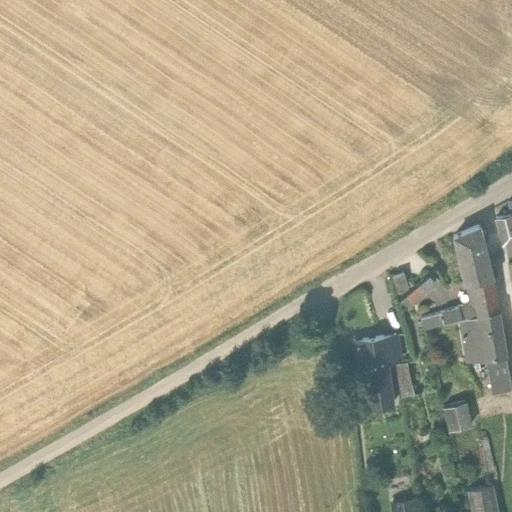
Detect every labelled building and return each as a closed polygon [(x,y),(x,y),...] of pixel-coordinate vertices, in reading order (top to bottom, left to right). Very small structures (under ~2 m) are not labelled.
[(496,216),(500,233),(502,242),(511,240),(511,200),(508,201),(510,213),(496,216)] [(460,258),(486,251),(479,223),(453,235),(454,236),(455,237),(460,258)] [(469,280),(491,276),(492,276),(486,251),(460,258),(465,281),(469,280)] [(408,289),(402,271),(392,274),(398,292),(408,289)] [(426,275),(400,297),(407,306),(433,283),(426,275)] [(456,317),(497,309),(491,276),(469,280),(465,281),(466,283),(469,297),(474,296),(475,301),(458,305),(458,306),(420,317),(423,326),(456,317)] [(485,358),(492,392),(511,388),(508,365),(497,309),(456,317),(423,326),(426,336),(459,326),(465,362),(485,358)] [(387,361),(401,359),(398,339),(397,340),(396,333),(353,340),(360,394),(380,391),(391,390),(387,361)] [(406,361),(393,364),(401,396),(414,394),(406,361)] [(466,400),(443,406),(448,430),(471,424),(466,400)] [(449,450),(446,440),(435,443),(437,453),(449,450)] [(471,511),(498,511),(492,484),(467,488),(471,511)] [(438,498),(437,485),(428,486),(429,498),(438,498)] [(414,511),(412,497),(392,501),(394,511),(414,511)]
